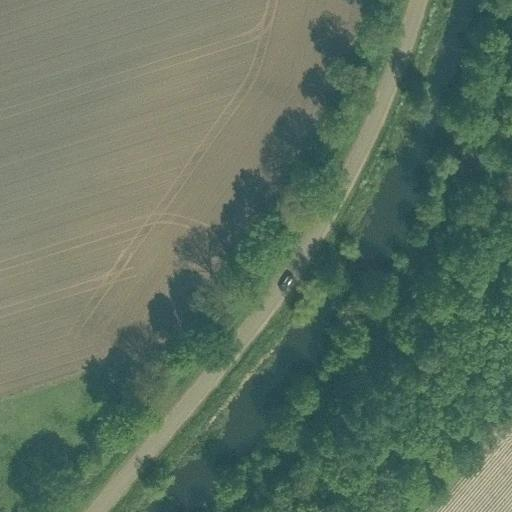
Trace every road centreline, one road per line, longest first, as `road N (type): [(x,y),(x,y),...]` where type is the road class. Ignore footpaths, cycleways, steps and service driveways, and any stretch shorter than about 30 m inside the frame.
road 1 (unclassified): [(93,511),(293,272),(362,149),(419,0)]
road 2 (track): [(511,32),(468,185),(386,324),(230,511)]
